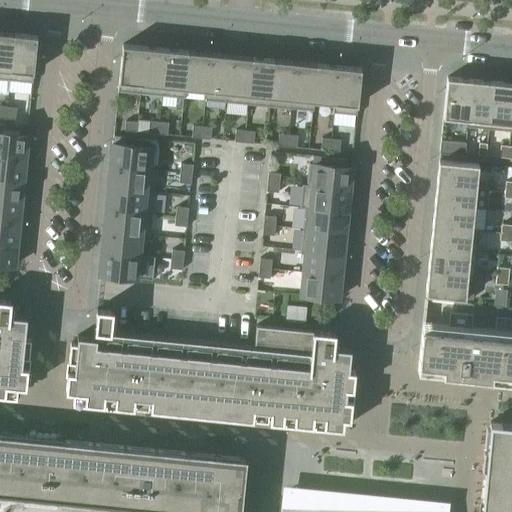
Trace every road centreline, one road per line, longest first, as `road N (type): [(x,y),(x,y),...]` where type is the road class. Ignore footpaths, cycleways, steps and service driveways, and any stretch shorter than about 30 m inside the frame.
road 1 (residential): [(66,4),(36,300),(82,305),(113,9)]
road 2 (residential): [(379,36),(351,330),(397,334),(423,41)]
road 3 (unknown): [(84,282),(169,303),(210,297),(220,283),(239,150)]
road 4 (residential): [(379,36),(113,9)]
